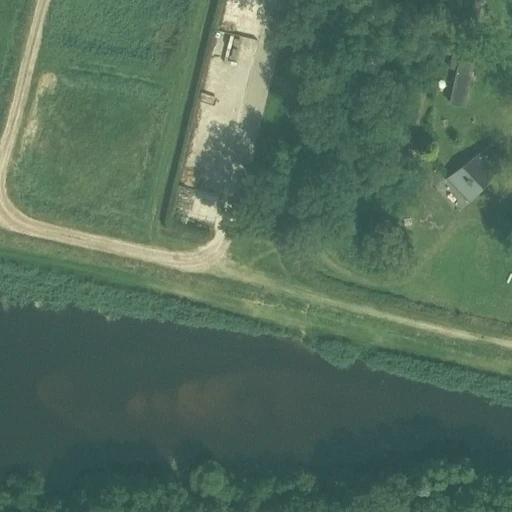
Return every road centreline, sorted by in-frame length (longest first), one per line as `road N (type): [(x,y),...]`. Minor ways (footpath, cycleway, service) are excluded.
road 1 (track): [(511,351),(0,219)]
road 2 (track): [(210,273),(271,0)]
road 3 (track): [(42,0),(0,171)]
